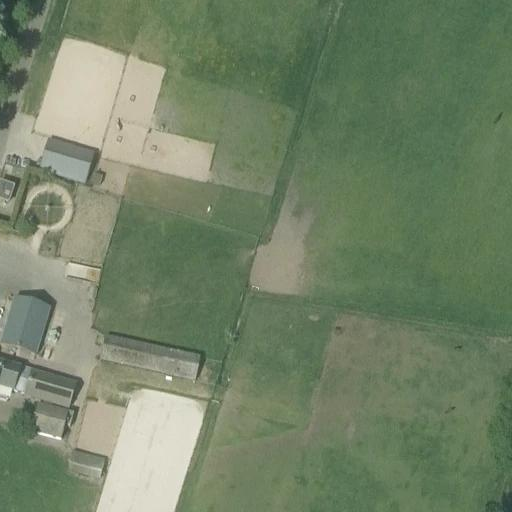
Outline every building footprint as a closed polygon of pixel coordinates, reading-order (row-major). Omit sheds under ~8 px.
[(85,185),(94,156),(48,143),(40,172),(85,185)] [(94,177),(92,184),(99,186),(101,179),(94,177)] [(13,189),(0,184),(0,201),(8,204),(13,189)] [(85,287),(87,268),(71,266),(70,274),(59,273),(58,284),(85,287)] [(0,347),(35,358),(49,310),(14,300),(0,346),(0,347)] [(194,383),(200,358),(105,337),(99,363),(194,383)] [(69,411),(76,385),(0,363),(0,388),(25,396),(24,398),(69,411)] [(61,442),(68,414),(37,406),(29,434),(61,442)] [(99,482),(104,462),(72,453),(67,474),(99,482)]
